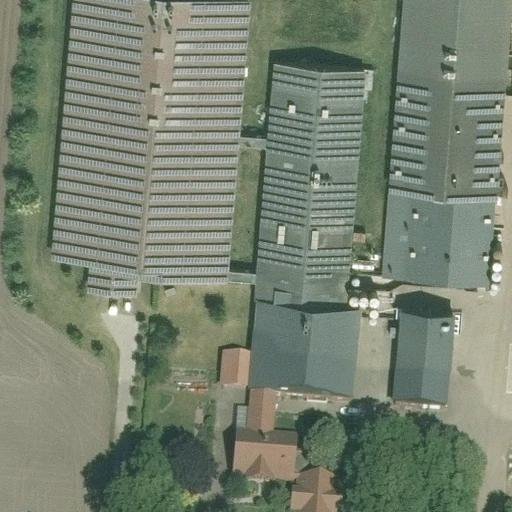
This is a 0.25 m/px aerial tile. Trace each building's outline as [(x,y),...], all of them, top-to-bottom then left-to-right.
[(64,0),(42,256),(88,260),(85,289),(142,294),(144,274),(228,282),(253,0),(64,0)] [(397,0),(375,272),(488,282),(511,0),(397,0)] [(360,61),(269,54),(246,357),(243,396),(274,398),(350,404),(358,301),(342,300),(360,61)] [(393,304),(384,408),(439,413),(448,309),(393,304)] [(243,396),(246,357),(216,355),(213,394),(243,396)] [(272,435),(274,398),(243,396),(241,450),(227,449),(225,483),(290,486),(290,496),(280,496),(279,511),(330,511),(334,460),(294,458),(295,436),(272,435)]
